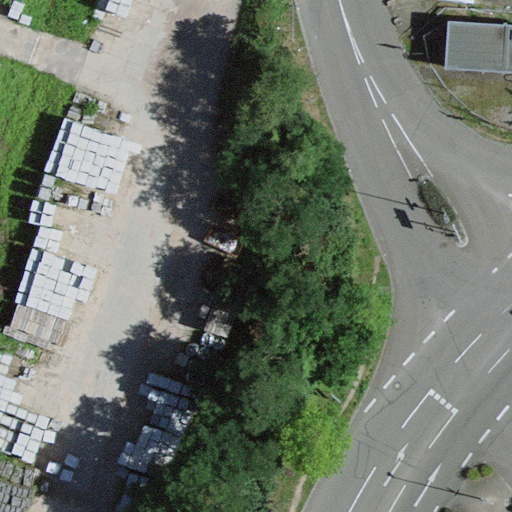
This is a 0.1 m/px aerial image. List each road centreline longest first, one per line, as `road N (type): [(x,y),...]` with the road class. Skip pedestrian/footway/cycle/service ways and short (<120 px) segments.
road 1 (residential): [(384,95),(505,329)]
road 2 (secondary): [(505,329),(432,408),(368,511)]
road 3 (residential): [(511,157),(469,145),(384,95)]
